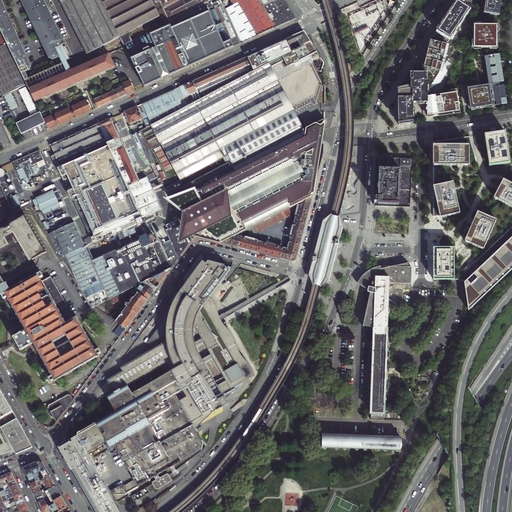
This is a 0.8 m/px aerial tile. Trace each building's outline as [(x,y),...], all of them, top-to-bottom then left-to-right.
[(2,0),(0,0),(0,28),(7,44),(25,80),(28,79),(25,72),(29,70),(31,66),(27,57),(2,0)] [(64,40),(44,0),(21,0),(47,55),(48,58),(52,59),(59,56),(54,46),(64,41),(64,40)] [(120,37),(102,0),(59,0),(77,35),(85,51),(86,53),(120,37)] [(102,0),(120,37),(128,33),(158,17),(162,25),(210,0),(102,0)] [(233,6),(230,0),(210,0),(162,25),(151,31),(156,43),(171,75),(229,49),(241,44),(225,10),(233,6)] [(230,0),(233,6),(225,10),(241,44),(268,31),(276,28),(264,6),(260,0),(230,0)] [(285,0),(274,0),(264,6),(276,28),(296,19),(290,7),(285,0)] [(464,4),(458,0),(456,0),(444,19),(441,24),(435,34),(431,40),(427,54),(424,67),(419,66),(414,65),(408,74),(405,79),(398,90),(398,100),(398,102),(398,121),(399,125),(409,124),(411,123),(413,123),(413,106),(413,103),(416,103),(427,103),(427,115),(430,115),(437,114),(460,111),(459,104),(460,103),(458,99),(460,98),(458,96),(456,88),(428,93),(428,90),(439,74),(439,73),(454,50),(454,44),(460,25),(472,8),(464,4)] [(483,0),(484,3),(482,13),(500,15),(502,0),(483,0)] [(383,1),(349,17),(360,52),(387,12),(383,1)] [(482,26),(473,26),(472,43),(470,43),(470,50),(472,50),(472,52),(479,52),(479,50),(488,51),(488,52),(495,52),(495,51),(497,51),(498,46),(498,43),(496,43),(496,35),(498,35),(498,32),(498,29),(496,29),(496,27),(485,26),(485,29),(482,29),(482,26)] [(305,34),(304,32),(292,37),(295,43),(296,45),(298,48),(310,42),(307,36),(305,34)] [(120,37),(145,87),(166,77),(151,46),(149,43),(144,46),(145,49),(138,53),(132,41),(128,33),(120,37)] [(85,51),(77,35),(71,38),(72,40),(71,41),(78,54),(85,51)] [(290,38),(286,40),(292,52),(298,48),(296,45),(294,46),(293,44),(295,43),(292,37),(290,38)] [(288,67),(317,52),(310,42),(298,48),(292,52),(286,40),(263,50),(269,63),(253,72),(201,100),(192,104),(184,108),(147,128),(141,131),(150,150),(157,147),(176,182),(180,191),(233,164),(234,167),(304,129),(272,68),(284,61),(288,67)] [(54,46),(59,56),(62,62),(67,60),(70,59),(68,55),(63,44),(65,43),(64,41),(54,46)] [(151,46),(166,77),(171,75),(156,43),(151,46)] [(0,90),(3,97),(18,89),(27,85),(25,80),(7,44),(0,47),(0,90)] [(269,63),(263,50),(247,57),(253,72),(269,63)] [(28,87),(35,102),(115,67),(109,53),(74,69),(73,66),(70,68),(67,60),(62,62),(62,63),(28,79),(25,80),(27,85),(28,87)] [(499,54),(485,56),(490,85),(472,88),(472,86),(469,87),(469,88),(468,89),(471,109),(489,106),(507,103),(505,85),(504,79),(504,76),(502,77),(502,75),(502,72),(503,72),(503,70),(503,68),(501,68),(501,65),(500,63),(502,63),(502,61),(501,59),(500,59),(499,56),(499,54)] [(198,79),(193,82),(201,100),(253,72),(247,57),(232,64),(203,77),(198,79)] [(121,83),(123,87),(127,95),(130,93),(134,91),(129,79),(121,83)] [(172,91),(142,104),(145,112),(141,114),(143,119),(147,128),(184,108),(180,99),(188,95),(192,104),(201,100),(193,82),(172,91)] [(40,113),(35,102),(28,87),(21,90),(33,116),(40,113)] [(123,87),(115,90),(119,98),(123,97),(127,95),(123,87)] [(115,90),(108,93),(112,101),(116,100),(119,98),(115,90)] [(12,93),(3,97),(11,113),(20,109),(12,93)] [(108,93),(101,97),(104,105),(108,103),(112,101),(108,93)] [(101,97),(93,100),(97,108),(100,107),(104,105),(101,97)] [(89,110),(85,100),(69,106),(71,110),(73,114),(75,118),(83,114),(87,112),(87,111),(89,110)] [(126,112),(122,113),(124,118),(127,117),(130,125),(143,119),(141,114),(145,112),(142,104),(136,107),(126,112)] [(68,111),(67,108),(53,114),(54,118),(56,122),(58,125),(64,123),(72,119),(70,115),(68,111)] [(35,127),(45,122),(43,119),(40,113),(33,116),(16,124),(21,134),(35,127)] [(48,130),(56,127),(54,123),(52,119),(50,115),(43,119),(45,122),(48,130)] [(57,142),(50,145),(57,159),(54,161),(57,167),(58,166),(64,183),(66,182),(67,186),(72,184),(75,190),(69,193),(73,201),(75,202),(90,238),(92,244),(104,239),(103,237),(107,235),(108,237),(118,233),(119,237),(136,230),(135,228),(145,224),(146,225),(158,220),(160,215),(158,211),(162,210),(148,178),(143,180),(113,117),(57,142)] [(207,239),(222,243),(236,236),(254,226),(284,211),(300,203),(312,197),(311,196),(310,195),(309,194),(312,194),(318,151),(322,128),(322,125),(320,124),(320,123),(320,122),(322,121),(323,121),(324,121),(325,118),(304,129),(234,167),(236,170),(188,194),(173,202),(183,213),(200,232),(207,239)] [(505,132),(484,135),(489,166),(510,163),(505,132)] [(469,137),(433,142),(433,145),(433,151),(433,165),(433,167),(434,179),(433,206),(433,219),(460,213),(454,185),(445,185),(445,167),(460,167),(469,167),(469,159),(475,157),(469,137)] [(41,150),(16,161),(23,178),(29,176),(24,163),(31,160),(33,165),(38,162),(41,167),(47,164),(41,150)] [(410,207),(411,159),(394,158),(394,170),(375,169),(375,181),(374,197),(374,206),(398,206),(410,207)] [(36,164),(34,165),(39,177),(42,176),(36,164)] [(233,164),(180,191),(188,194),(236,170),(234,167),(233,164)] [(7,173),(4,175),(4,174),(4,173),(3,172),(3,171),(2,170),(1,170),(0,169),(0,184),(0,185),(6,182),(5,180),(9,178),(7,173)] [(511,184),(503,180),(494,196),(511,205),(511,184)] [(63,206),(56,191),(36,200),(38,206),(39,210),(43,209),(44,211),(45,210),(46,214),(63,206)] [(16,194),(12,196),(11,194),(9,195),(14,207),(20,204),(16,194)] [(295,221),(305,224),(308,214),(312,197),(300,203),(299,205),(298,205),(297,206),(295,216),(295,217),(296,218),(295,221)] [(257,232),(287,218),(284,211),(254,226),(257,232)] [(200,232),(183,213),(183,228),(183,242),(188,238),(200,232)] [(477,213),(465,241),(483,250),(496,221),(477,213)] [(0,287),(37,266),(33,259),(46,251),(26,216),(6,227),(5,225),(1,227),(2,229),(0,230),(0,277),(0,287)] [(57,232),(48,236),(91,308),(110,298),(114,296),(121,293),(123,292),(136,286),(137,285),(142,283),(147,280),(153,278),(171,269),(173,266),(179,258),(190,243),(188,238),(183,242),(183,228),(180,220),(168,225),(170,230),(167,231),(175,250),(168,253),(162,240),(158,241),(157,238),(156,238),(155,236),(153,235),(150,235),(95,261),(87,243),(85,244),(75,223),(74,223),(67,227),(64,228),(57,232)] [(290,242),(300,245),(302,236),(305,224),(295,221),(294,225),(293,225),(292,226),(289,236),(290,238),(291,238),(290,242)] [(329,221),(325,221),(320,243),(317,242),(316,249),(316,256),(313,256),(314,270),(324,279),(327,279),(330,277),(331,274),(330,273),(333,259),(334,259),(336,251),(336,243),(338,243),(338,238),(337,238),(337,229),(336,222),(329,221)] [(237,247),(239,247),(241,237),(236,236),(222,243),(228,244),(237,247)] [(245,238),(241,237),(239,247),(249,250),(260,253),(262,243),(258,242),(258,241),(257,240),(247,237),(245,237),(245,238)] [(474,276),(465,284),(467,296),(468,308),(469,310),(470,309),(496,284),(511,268),(511,240),(495,256),(474,276)] [(269,255),(280,258),(283,248),(279,247),(279,246),(277,245),(268,242),(266,243),(266,244),(262,243),(260,253),(269,255)] [(285,260),(294,262),(296,260),(298,254),(300,245),(290,242),(288,249),(285,260)] [(454,248),(434,248),(434,279),(454,279),(454,248)] [(158,491),(171,483),(173,480),(170,475),(167,474),(160,478),(159,475),(201,450),(203,442),(195,427),(214,408),(225,402),(225,403),(231,400),(229,397),(246,380),(245,379),(256,372),(255,367),(252,363),(249,360),(248,359),(246,359),(243,355),(241,353),(238,346),(235,337),(233,333),(225,324),(221,317),(219,311),(216,303),(214,300),(210,296),(232,268),(212,263),(200,254),(176,288),(181,292),(178,295),(175,298),(173,302),(171,305),(170,309),(169,313),(162,325),(151,340),(155,343),(159,347),(156,350),(121,370),(123,373),(109,382),(116,393),(108,397),(116,412),(78,435),(78,437),(72,440),(75,452),(65,457),(96,511),(119,511),(88,454),(110,441),(113,447),(117,444),(137,480),(127,485),(126,484),(115,490),(119,498),(122,499),(134,492),(136,488),(152,479),(153,482),(153,485),(155,490),(158,491)] [(363,327),(374,330),(374,338),(374,342),(371,342),(371,346),(374,346),(374,348),(373,357),(373,359),(370,359),(370,364),(370,366),(370,368),(370,370),(369,370),(369,379),(370,379),(370,381),(370,383),(369,386),(369,391),(372,391),(372,394),(372,403),(369,403),(368,405),(368,408),(371,408),(371,413),(371,420),(384,420),(384,413),(386,332),(387,313),(390,306),(395,309),(397,307),(398,306),(398,305),(399,304),(400,303),(401,301),(401,300),(402,298),(402,296),(402,295),(402,293),(402,291),(401,289),(407,290),(407,284),(411,284),(412,267),(409,267),(408,263),(393,267),(387,266),(383,266),(381,267),(379,267),(376,268),(372,269),(371,270),(369,271),(367,272),(364,275),(362,277),(360,280),(358,283),(368,290),(368,292),(370,293),(365,316),(363,327)] [(153,278),(160,283),(164,278),(171,269),(153,278)] [(3,297),(4,300),(8,298),(13,308),(14,310),(17,314),(19,315),(31,337),(35,334),(36,336),(41,333),(38,329),(44,326),(46,330),(64,320),(60,312),(68,307),(51,278),(43,283),(41,279),(45,277),(43,274),(42,275),(41,273),(18,287),(5,294),(5,295),(3,296),(3,297)] [(147,280),(157,287),(159,285),(160,283),(153,278),(147,280)] [(142,283),(154,291),(156,288),(157,287),(147,280),(142,283)] [(137,285),(151,295),(153,293),(154,291),(142,283),(137,285)] [(138,293),(147,300),(149,298),(151,295),(137,285),(136,286),(139,288),(136,291),(138,293)] [(125,305),(137,314),(142,307),(147,300),(138,293),(134,298),(130,295),(129,296),(123,292),(121,293),(132,301),(129,305),(125,301),(124,303),(125,305)] [(120,324),(126,329),(132,321),(137,314),(125,305),(121,310),(119,309),(115,314),(117,315),(114,320),(120,324)] [(12,316),(15,320),(19,317),(17,314),(14,310),(10,312),(12,316)] [(19,315),(17,314),(19,317),(15,320),(10,323),(13,328),(10,330),(13,335),(18,345),(21,350),(29,346),(34,343),(38,351),(39,352),(31,337),(19,315)] [(35,334),(31,337),(39,352),(52,376),(49,377),(50,379),(52,381),(54,380),(55,381),(99,355),(99,354),(101,353),(99,349),(96,350),(78,318),(67,324),(64,320),(46,330),(44,326),(38,329),(41,333),(36,336),(35,334)] [(114,333),(120,337),(126,329),(120,324),(114,333)] [(34,343),(29,346),(31,349),(26,352),(29,355),(38,351),(34,343)] [(0,424),(17,454),(30,448),(33,447),(0,388),(0,424)] [(67,394),(49,404),(48,407),(50,411),(54,417),(57,422),(73,400),(70,395),(67,394)] [(323,434),(322,434),(322,448),(323,448),(323,447),(399,450),(399,451),(400,451),(401,436),(400,437),(392,437),(372,436),(356,436),(347,435),(336,435),(328,435),(323,434)] [(36,462),(41,471),(42,474),(44,478),(47,476),(49,475),(48,472),(42,462),(39,461),(36,462)] [(32,464),(29,465),(34,477),(35,478),(36,481),(37,482),(44,478),(42,474),(38,476),(37,473),(41,471),(36,462),(32,464)] [(34,477),(29,465),(26,466),(23,468),(26,474),(29,479),(34,477)] [(4,481),(6,484),(15,480),(12,472),(8,474),(6,475),(8,479),(4,481)] [(44,485),(45,485),(49,483),(48,482),(52,480),(51,478),(49,475),(47,476),(44,478),(37,482),(37,484),(39,483),(39,484),(40,484),(42,483),(41,482),(42,481),(44,485)] [(36,481),(35,478),(34,477),(29,479),(31,485),(33,489),(38,486),(37,484),(37,482),(36,481)] [(4,490),(6,489),(17,484),(16,482),(15,480),(6,484),(2,485),(4,490)] [(45,492),(47,491),(56,486),(54,483),(52,480),(48,482),(49,483),(45,485),(46,489),(45,489),(42,490),(40,491),(42,494),(45,492)] [(6,495),(19,489),(18,487),(17,484),(6,489),(7,493),(6,493),(6,495)] [(38,486),(33,489),(35,494),(37,498),(43,496),(42,494),(40,491),(39,488),(38,486)] [(47,491),(53,501),(62,496),(59,491),(56,486),(47,491)] [(20,492),(19,489),(6,495),(8,498),(9,499),(10,498),(14,497),(21,493),(20,492)] [(43,496),(37,498),(39,503),(41,508),(47,505),(46,503),(45,502),(43,496)] [(50,506),(51,509),(53,511),(58,509),(59,511),(68,506),(65,501),(62,497),(62,496),(53,501),(55,503),(50,506)] [(23,498),(16,501),(11,504),(13,508),(25,502),(25,501),(23,498)] [(3,501),(0,502),(0,508),(5,506),(5,504),(7,502),(8,505),(11,504),(9,500),(9,499),(7,500),(5,500),(3,501)] [(25,502),(13,508),(14,511),(15,511),(27,507),(27,506),(25,502)]
